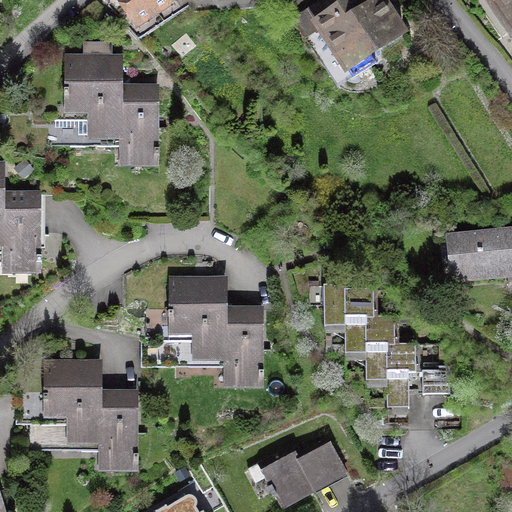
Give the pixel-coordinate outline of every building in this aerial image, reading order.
[(122,0),(136,20),(165,0),(122,0)] [(339,0),(325,0),(294,20),(310,46),(325,36),(352,78),(384,57),(382,54),(406,39),(390,15),(392,8),(386,0),(348,0),(342,4),(339,0)] [(511,0),(491,0),(511,31),(511,0)] [(66,146),(129,146),(129,164),(156,164),(156,88),(120,88),(120,58),(107,58),(107,45),(85,44),(85,58),(67,58),(66,146)] [(36,160),(36,190),(69,190),(69,160),(36,160)] [(3,165),(0,165),(0,252),(12,253),(11,271),(38,271),(38,195),(3,195),(3,165)] [(144,215),(209,215),(209,185),(144,185),(144,215)] [(511,229),(446,236),(451,283),(511,276),(511,229)] [(171,335),(141,335),(141,367),(234,368),(234,386),(260,386),(261,310),(225,310),(225,280),(171,280),(171,335)] [(324,327),(345,327),(345,290),(345,285),(323,285),(324,327)] [(367,318),(374,318),(373,290),(345,290),(345,327),(346,354),(367,354),(367,318)] [(374,318),(367,318),(367,354),(367,382),(388,381),(387,345),(394,345),(394,318),(374,318)] [(394,345),(387,345),(388,381),(388,409),(409,409),(409,373),(422,373),(422,395),(449,394),(449,344),(394,345)] [(99,393),(100,363),(46,363),(46,392),(16,392),(15,425),(45,425),(45,451),(108,451),(108,469),(135,469),(135,393),(99,393)] [(296,456),(292,448),(264,462),(269,472),(264,475),(282,507),(345,473),(327,439),(296,456)] [(511,491),(511,458),(499,461),(503,492),(511,491)] [(188,495),(158,511),(203,511),(200,511),(198,511),(195,507),(197,502),(194,497),(188,495)]
